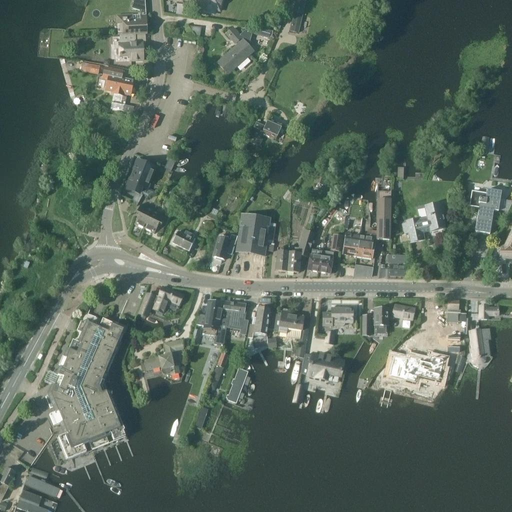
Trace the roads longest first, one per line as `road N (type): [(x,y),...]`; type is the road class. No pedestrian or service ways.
road 1 (secondary): [(104,260),(255,287),(511,293)]
road 2 (tertiary): [(104,260),(112,191),(159,74),(155,0)]
road 3 (secondary): [(104,260),(70,283),(0,411)]
